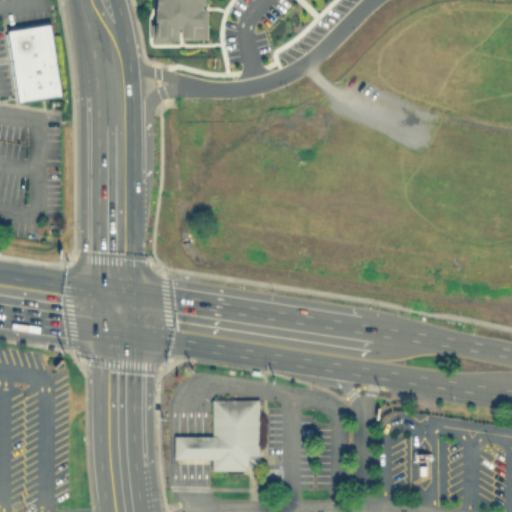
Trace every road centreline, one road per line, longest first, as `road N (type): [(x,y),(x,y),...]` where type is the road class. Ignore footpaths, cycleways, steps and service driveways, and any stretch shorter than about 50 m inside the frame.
road 1 (secondary): [(111,293),(114,119),(93,0)]
road 2 (primary): [(377,334),(111,293)]
road 3 (primary): [(111,331),(361,370)]
road 4 (tertiary): [(124,511),(111,331)]
road 5 (primary): [(361,370),(511,392)]
road 6 (primary): [(511,354),(377,334)]
